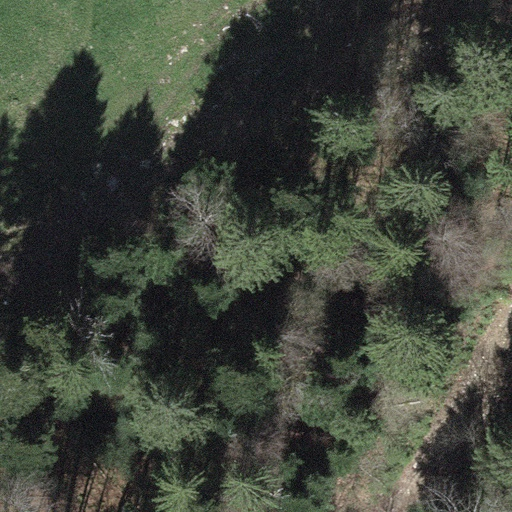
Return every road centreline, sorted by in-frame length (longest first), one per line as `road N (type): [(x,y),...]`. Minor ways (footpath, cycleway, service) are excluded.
road 1 (track): [(384,0),(0,272)]
road 2 (track): [(393,511),(511,304)]
